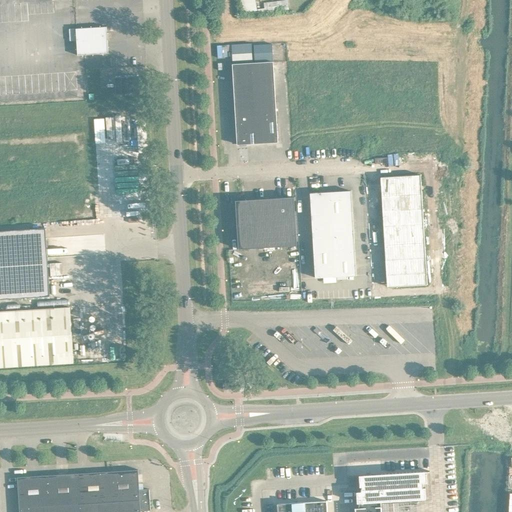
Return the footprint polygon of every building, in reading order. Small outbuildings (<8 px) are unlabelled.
[(76,25),(78,52),(109,50),(107,23),(76,25)] [(235,41),(232,41),(232,44),(233,60),(253,58),(252,44),(252,41),(252,40),(235,41)] [(257,41),(254,42),(254,44),(255,58),(273,57),(273,44),(273,42),(272,41),(257,41)] [(233,61),(238,141),(278,139),(273,58),(233,61)] [(115,74),(116,91),(140,90),(139,73),(115,74)] [(421,171),(381,174),(388,284),(428,281),(421,171)] [(311,190),(316,274),(356,272),(351,187),(320,189),(312,190),(311,190)] [(239,242),(239,245),(297,242),(294,193),(246,196),(236,197),(239,242)] [(0,227),(0,295),(50,292),(46,224),(0,227)] [(0,307),(0,363),(73,359),(70,303),(0,307)] [(140,511),(141,507),(151,507),(149,485),(139,486),(138,466),(17,473),(19,511),(140,511)] [(382,511),(381,498),(426,495),(425,484),(424,484),(423,479),(427,479),(427,468),(430,468),(430,467),(380,470),(380,475),(374,475),(373,471),(359,472),(360,483),(362,483),(361,488),(357,488),(358,499),(359,499),(359,504),(355,504),(355,511),(327,511),(327,497),(277,500),(278,511),(382,511)]
